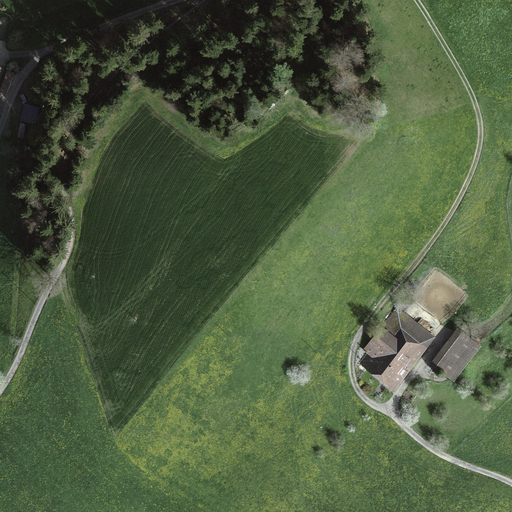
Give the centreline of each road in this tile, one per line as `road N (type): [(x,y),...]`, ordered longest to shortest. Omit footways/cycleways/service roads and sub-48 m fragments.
road 1 (track): [(413,0),(473,100),(478,146),(458,197),(365,321)]
road 2 (track): [(511,484),(433,449),(364,400),(351,356),(365,321)]
